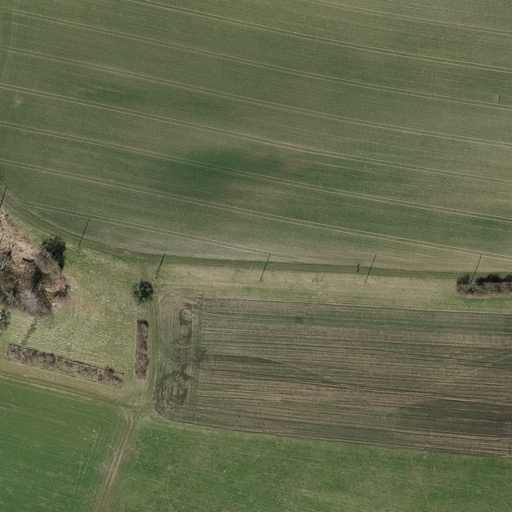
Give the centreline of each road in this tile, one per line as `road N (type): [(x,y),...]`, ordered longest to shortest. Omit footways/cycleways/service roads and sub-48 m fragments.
road 1 (track): [(0,193),(45,228),(152,270),(161,324),(155,374),(137,414)]
road 2 (track): [(0,373),(137,414)]
